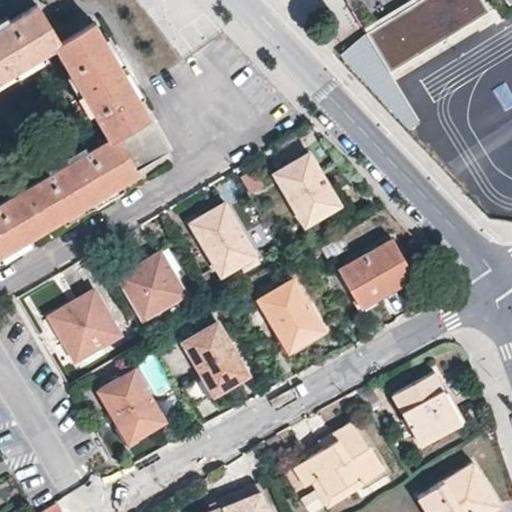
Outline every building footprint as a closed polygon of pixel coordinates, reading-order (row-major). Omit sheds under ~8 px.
[(365,30),(415,0),(406,0),(363,26),(365,30)] [(390,71),(491,10),(484,0),(415,0),(365,30),(390,71)] [(115,136),(147,115),(94,22),(59,43),(37,5),(0,25),(0,76),(55,45),(78,85),(72,88),(81,102),(86,99),(109,139),(76,159),(72,154),(59,162),(61,166),(0,202),(0,253),(107,191),(136,174),(115,136)] [(394,78),(495,18),(491,10),(390,71),(394,78)] [(308,152),(274,172),(305,224),(333,207),(324,192),(330,189),(308,152)] [(242,174),(249,191),(265,185),(258,168),(242,174)] [(333,207),(339,204),(330,189),(324,192),(333,207)] [(219,272),(254,253),(224,201),(194,218),(203,233),(198,235),(219,272)] [(194,218),(189,222),(198,235),(203,233),(194,218)] [(414,275),(392,238),(338,269),(357,300),(371,292),(375,298),(414,275)] [(165,248),(160,251),(171,270),(176,267),(165,248)] [(160,251),(118,275),(143,318),(185,293),(171,270),(160,251)] [(294,347),(323,328),(293,277),(259,298),(280,335),(284,332),(294,347)] [(93,291),(50,316),(76,356),(117,333),(93,291)] [(357,300),(361,305),(375,298),(371,292),(357,300)] [(217,321),(184,341),(206,378),(211,375),(220,389),(248,373),(217,321)] [(284,332),(280,335),(289,349),(294,347),(284,332)] [(134,437),(164,419),(133,367),(98,389),(120,426),(125,423),(134,437)] [(392,394),(420,443),(461,420),(434,371),(392,394)] [(211,375),(206,378),(214,393),(220,389),(211,375)] [(320,477),(330,493),(359,477),(364,483),(384,471),(353,420),(333,433),(336,438),(321,447),(294,465),(305,484),(313,480),(320,477)] [(125,423),(120,426),(129,440),(134,437),(125,423)] [(317,441),(321,447),(336,438),(333,433),(317,441)] [(486,511),(499,504),(473,461),(419,494),(430,511),(486,511)] [(359,477),(330,493),(320,477),(313,480),(327,505),(364,483),(359,477)] [(270,511),(259,484),(223,499),(225,506),(213,511),(211,511),(270,511)] [(225,506),(223,499),(210,504),(213,511),(225,506)] [(64,511),(58,501),(38,511),(64,511)]
